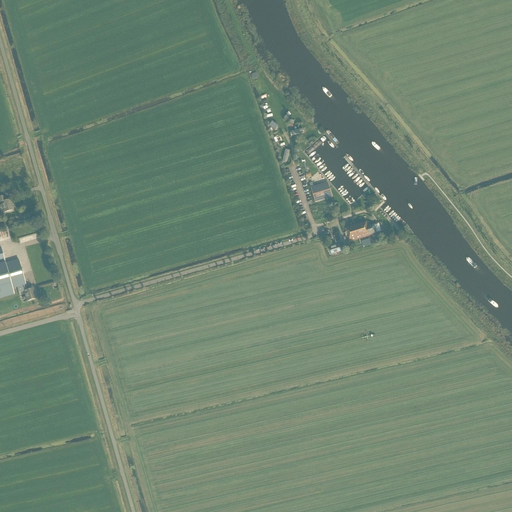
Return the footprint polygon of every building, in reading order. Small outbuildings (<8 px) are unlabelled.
[(328,182),(310,188),(315,202),(333,197),(328,182)] [(12,211),(9,200),(5,201),(4,196),(0,196),(0,202),(2,202),(4,212),(12,211)] [(367,227),(366,222),(344,227),(348,242),(370,236),(370,235),(376,233),(374,225),(367,227)] [(369,239),(361,241),(363,247),(371,245),(369,239)] [(335,246),(335,244),(330,246),(331,248),(329,248),(331,254),(340,251),(338,245),(335,246)] [(0,262),(5,261),(1,247),(0,247),(0,296),(14,293),(12,288),(19,286),(21,291),(24,291),(27,301),(36,298),(33,288),(27,290),(18,260),(0,265),(0,262)] [(9,301),(4,303),(6,312),(12,311),(11,309),(14,308),(12,302),(10,303),(9,301)]
